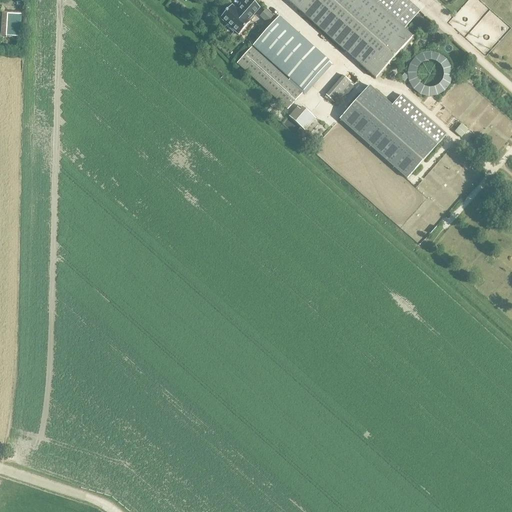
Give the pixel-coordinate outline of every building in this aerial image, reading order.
[(231,6),(219,19),(238,35),(250,22),(248,21),(259,8),(250,0),(246,0),(237,11),(231,6)] [(287,0),(376,79),(413,37),(404,29),(419,12),(406,0),(287,0)] [(269,25),(275,19),(266,11),(260,17),(269,25)] [(6,37),(20,38),(22,16),(8,15),(6,37)] [(303,94),(303,91),(329,62),(278,17),(252,46),(251,47),(236,64),(287,111),(303,94)] [(454,58),(414,49),(408,74),(403,73),(401,79),(409,81),(408,88),(445,97),(454,58)] [(351,82),(344,76),(327,96),(334,102),(351,82)] [(392,106),(370,86),(340,119),(408,179),(447,135),(402,95),(392,106)] [(302,129),(313,116),(304,108),(301,111),(298,109),(290,118),(302,129)] [(461,136),(467,128),(461,123),(455,131),(461,136)]
